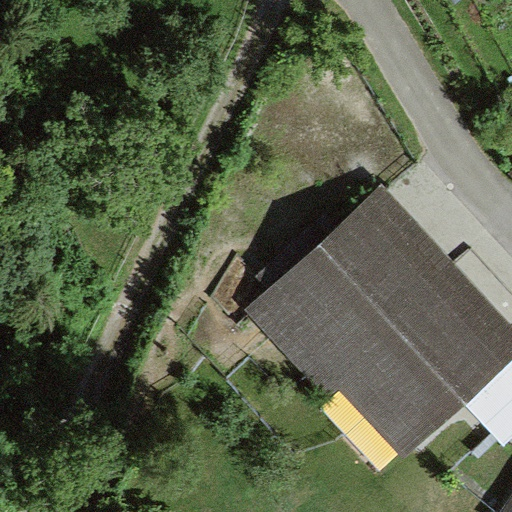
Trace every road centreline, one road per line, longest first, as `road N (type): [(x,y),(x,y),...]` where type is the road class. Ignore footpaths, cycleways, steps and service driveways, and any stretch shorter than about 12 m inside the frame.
road 1 (track): [(269,0),(60,389),(20,511)]
road 2 (residential): [(354,0),(447,138),(511,210)]
